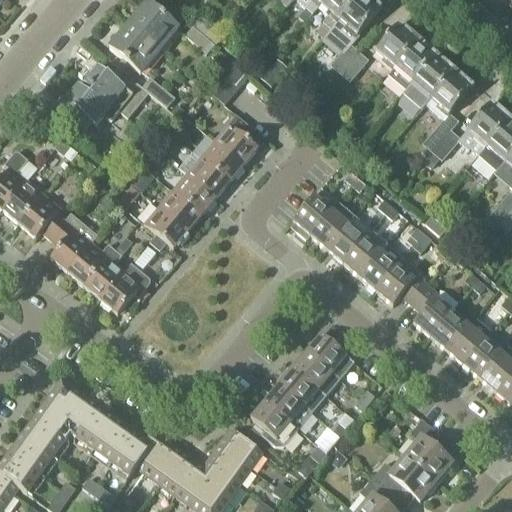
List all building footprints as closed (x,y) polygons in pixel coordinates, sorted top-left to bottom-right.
[(283,0),(279,5),(286,12),(294,3),(296,0),(283,0)] [(296,0),(294,3),(304,12),(297,21),(304,27),(321,8),(320,8),(326,0),(296,0)] [(323,28),(315,37),(322,43),(325,40),(329,34),(357,0),(326,0),(320,8),(321,8),(330,16),(321,27),(323,28)] [(329,34),(325,40),(343,56),(331,69),(340,77),(358,56),(351,50),(359,41),(357,39),(379,13),(370,6),(372,3),(368,0),(357,0),(329,34)] [(146,8),(127,30),(158,56),(176,33),(146,8)] [(192,31),(213,50),(221,40),(200,22),(192,31)] [(415,45),(407,38),(409,35),(399,26),(375,55),(393,71),(415,45)] [(158,56),(127,30),(108,52),(139,78),(158,56)] [(213,50),(192,31),(184,41),(205,59),(213,50)] [(415,45),(393,71),(394,71),(387,79),(405,94),(434,61),(433,60),(425,54),(428,51),(417,42),(415,45)] [(358,56),(340,77),(350,85),(368,64),(358,56)] [(434,61),(405,94),(402,99),(420,114),(425,108),(451,76),(443,69),(446,67),(435,58),(433,60),(434,61)] [(229,66),(222,74),(240,90),(248,82),(229,66)] [(270,92),(283,76),(272,67),(259,83),(270,92)] [(147,97),(140,92),(130,84),(127,88),(110,73),(105,79),(95,71),(90,77),(87,75),(59,110),(71,121),(67,126),(80,137),(89,127),(94,131),(102,121),(109,127),(117,116),(126,123),(147,97)] [(240,90),(222,74),(204,94),(223,110),(240,90)] [(454,74),(451,76),(425,108),(444,125),(471,93),(462,85),(464,82),(454,74)] [(148,83),(140,92),(147,97),(161,109),(165,112),(173,103),(148,83)] [(450,136),(432,157),(441,165),(458,146),(468,155),(470,153),(478,160),(508,125),(507,124),(499,117),(501,114),(491,106),(467,134),(459,144),(450,136)] [(176,108),(170,116),(178,122),(184,114),(176,108)] [(170,116),(165,112),(161,109),(155,116),(172,129),(178,122),(170,116)] [(226,129),(212,145),(242,171),(256,154),(243,143),(251,133),(235,119),(226,129)] [(444,125),(423,149),(432,157),(450,136),(458,127),(449,119),(444,125)] [(511,123),(509,121),(507,124),(508,125),(478,160),(496,175),(511,156),(511,123)] [(46,146),(52,138),(36,125),(29,133),(46,146)] [(166,161),(179,145),(171,139),(158,155),(166,161)] [(242,171),(212,145),(207,141),(200,144),(193,152),(193,157),(198,162),(228,187),(242,171)] [(64,161),(70,152),(60,144),(53,153),(64,161)] [(511,156),(496,175),(493,178),(511,194),(511,156)] [(0,214),(1,215),(25,186),(36,173),(16,157),(13,157),(2,170),(7,174),(0,181),(0,214)] [(153,181),(166,164),(156,157),(144,173),(153,181)] [(228,187),(198,162),(184,179),(214,204),(228,187)] [(128,165),(117,179),(126,186),(137,173),(128,165)] [(350,191),(357,184),(349,178),(343,185),(350,191)] [(138,195),(147,186),(139,179),(130,188),(138,195)] [(214,204),(184,179),(170,196),(200,221),(214,204)] [(364,190),(357,184),(350,191),(358,197),(364,190)] [(25,186),(1,215),(17,229),(42,200),(25,186)] [(130,190),(117,206),(125,213),(138,197),(130,190)] [(308,241),(337,207),(320,193),(291,227),(308,241)] [(200,221),(170,196),(156,212),(186,237),(200,221)] [(498,229),(511,213),(511,199),(509,197),(485,226),(495,234),(498,229)] [(58,214),(42,200),(17,229),(34,243),(39,237),(49,245),(64,227),(63,225),(55,218),(58,214)] [(383,219),(390,212),(382,205),(376,213),(383,219)] [(337,207),(308,241),(325,255),(353,221),(337,207)] [(186,237),(156,212),(142,229),(154,240),(165,249),(172,255),(186,237)] [(390,212),(383,219),(391,225),(397,218),(390,212)] [(511,231),(511,213),(498,229),(508,237),(511,231)] [(64,227),(49,245),(58,253),(49,264),(65,277),(90,248),(97,240),(70,217),(63,225),(64,227)] [(370,235),(353,221),(325,255),(341,269),(370,235)] [(430,221),(424,228),(438,241),(445,234),(438,227),(430,221)] [(413,251),(423,239),(415,233),(405,245),(413,251)] [(386,249),(370,235),(341,269),(358,283),(386,249)] [(423,239),(413,251),(412,252),(419,258),(430,246),(423,239)] [(165,249),(154,240),(148,247),(159,256),(165,249)] [(100,257),(90,248),(65,277),(82,292),(114,255),(107,249),(100,257)] [(403,263),(386,249),(358,283),(374,297),(403,263)] [(114,255),(82,292),(98,306),(123,276),(114,268),(120,260),(114,255)] [(403,263),(374,297),(391,311),(399,302),(409,311),(427,290),(417,281),(420,277),(403,263)] [(130,268),(123,276),(98,306),(116,321),(134,300),(137,302),(149,288),(149,284),(130,268)] [(471,292),(477,285),(469,279),(463,286),(471,292)] [(477,285),(471,292),(478,298),(484,291),(477,285)] [(427,290),(409,311),(419,319),(412,328),(429,342),(450,317),(458,308),(444,295),(439,294),(436,297),(427,290)] [(507,317),(511,310),(511,308),(506,303),(500,310),(507,317)] [(466,330),(450,317),(429,342),(445,356),(466,330)] [(473,322),(466,330),(445,356),(462,370),(490,337),(473,322)] [(490,337),(462,370),(478,384),(507,350),(490,337)] [(305,357),(338,385),(353,368),(319,340),(305,357)] [(511,355),(507,350),(478,384),(495,398),(511,377),(511,355)] [(338,385),(305,357),(291,374),(325,402),(338,385)] [(291,374),(277,390),(311,418),(325,402),(291,374)] [(511,377),(495,398),(511,412),(511,377)] [(0,470),(0,480),(30,502),(69,447),(66,445),(69,440),(74,444),(71,448),(125,486),(135,474),(157,441),(152,437),(145,447),(60,387),(0,470)] [(311,418),(277,390),(263,407),(297,435),(311,418)] [(360,403),(367,409),(373,401),(366,395),(360,403)] [(367,409),(360,403),(354,409),(361,416),(367,409)] [(297,435),(263,407),(249,424),(264,436),(260,440),(275,453),(283,451),(297,435)] [(416,447),(404,461),(437,489),(446,478),(443,476),(450,468),(441,460),(450,450),(420,424),(407,440),(416,447)] [(338,428),(332,435),(340,442),(346,434),(338,428)] [(228,434),(217,451),(250,475),(262,458),(228,434)] [(340,442),(332,435),(326,443),(333,449),(340,442)] [(165,445),(141,478),(159,491),(182,458),(165,445)] [(217,451),(206,467),(239,490),(250,475),(217,451)] [(182,458),(159,491),(175,502),(198,469),(182,458)] [(308,460),(296,474),(306,482),(318,468),(308,460)] [(437,489),(404,461),(392,475),(383,468),(371,483),(401,508),(409,498),(418,506),(425,498),(428,500),(437,489)] [(206,467),(202,472),(208,511),(223,511),(239,490),(206,467)] [(198,469),(175,502),(188,511),(208,511),(202,472),(198,469)] [(107,511),(114,502),(85,482),(78,491),(107,511)] [(397,511),(401,508),(371,483),(358,498),(367,505),(361,511),(397,511)] [(47,511),(61,511),(74,494),(65,487),(47,511)] [(279,487),(272,496),(271,497),(281,504),(288,494),(279,487)] [(0,511),(4,511),(13,500),(0,490),(0,511)] [(125,500),(116,511),(131,511),(135,507),(125,500)]
